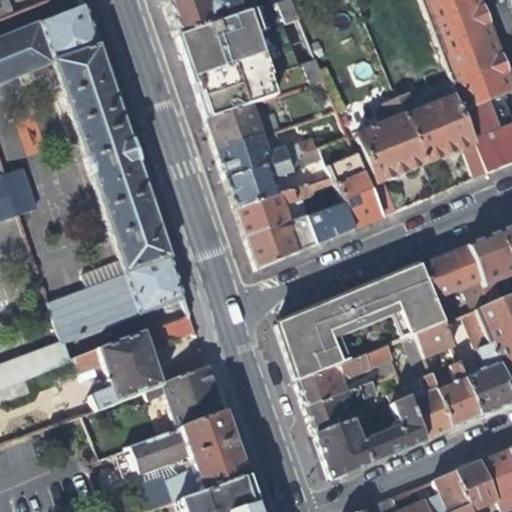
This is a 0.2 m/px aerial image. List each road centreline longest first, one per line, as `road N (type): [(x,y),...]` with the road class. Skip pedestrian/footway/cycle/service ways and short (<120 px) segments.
road 1 (secondary): [(215,308),(116,0)]
road 2 (residential): [(215,308),(511,187)]
road 3 (residential): [(511,417),(285,511)]
road 4 (secondary): [(285,511),(215,308)]
